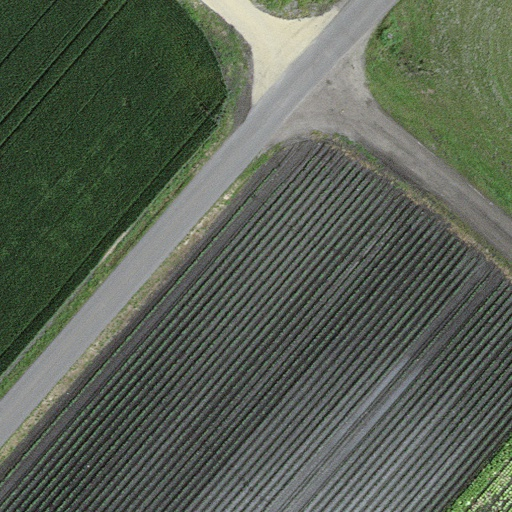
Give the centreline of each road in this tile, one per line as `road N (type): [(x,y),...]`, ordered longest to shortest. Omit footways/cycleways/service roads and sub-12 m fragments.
road 1 (track): [(387,0),(316,69),(0,428)]
road 2 (track): [(237,0),(511,237)]
